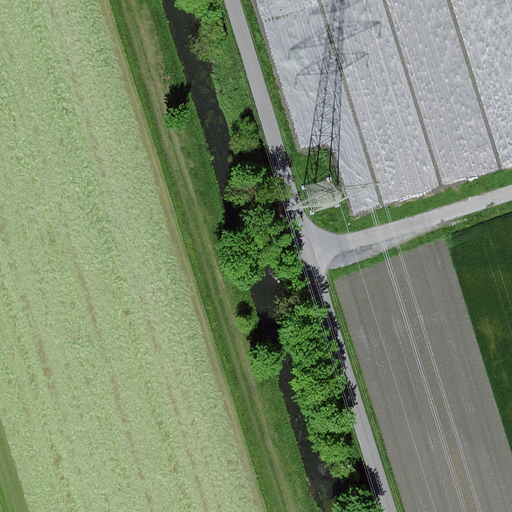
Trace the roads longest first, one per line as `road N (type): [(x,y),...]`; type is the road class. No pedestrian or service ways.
road 1 (track): [(308,250),(388,511)]
road 2 (track): [(231,0),(308,250)]
road 3 (track): [(308,250),(511,193)]
